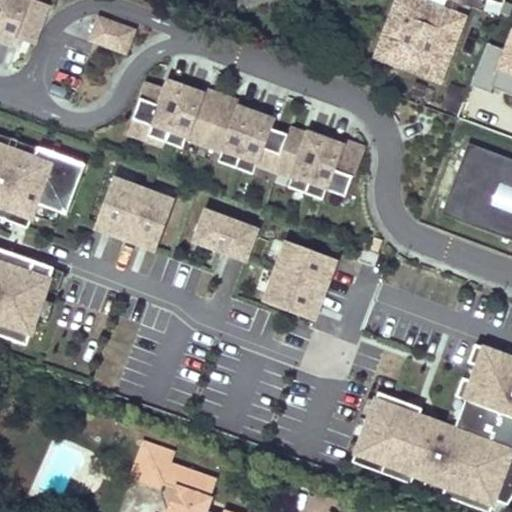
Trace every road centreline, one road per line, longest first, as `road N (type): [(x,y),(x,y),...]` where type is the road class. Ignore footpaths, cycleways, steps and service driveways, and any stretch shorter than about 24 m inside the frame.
road 1 (residential): [(511,273),(399,226),(387,204),(383,132),(357,101),(203,42)]
road 2 (residential): [(203,42),(116,6),(83,7),(50,34),(25,103)]
road 3 (residential): [(25,103),(71,120),(100,116),(154,53),(203,42)]
